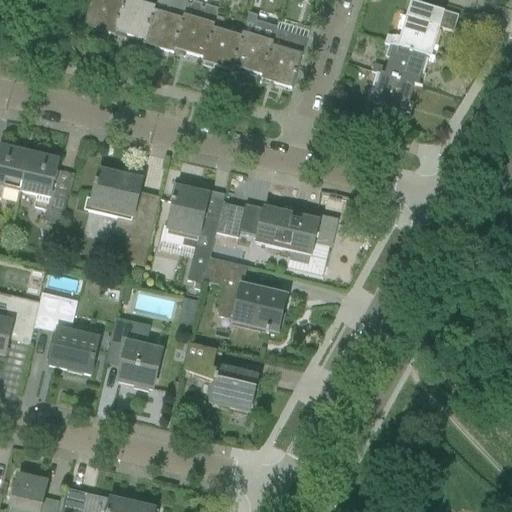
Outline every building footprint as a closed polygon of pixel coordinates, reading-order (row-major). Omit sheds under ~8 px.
[(111,38),(113,38),(123,5),(105,0),(92,0),(82,33),(84,34),(85,29),(111,37),(111,38)] [(124,0),(123,5),(113,38),(114,39),(116,34),(126,37),(125,42),(126,42),(127,37),(142,42),(141,43),(144,43),(153,10),(156,1),(156,0),(124,0)] [(144,43),(142,51),(143,51),(144,46),(155,50),(153,54),(154,55),(156,50),(170,54),(170,55),(172,56),(181,26),(182,23),(187,6),(188,4),(174,0),(156,0),(156,1),(153,10),(144,43)] [(386,38),(384,46),(393,49),(426,59),(434,61),(434,60),(430,59),(437,33),(438,34),(439,30),(452,34),(453,35),(458,18),(419,6),(410,4),(405,19),(398,17),(398,18),(406,21),(400,41),(399,41),(399,42),(386,38)] [(181,26),(172,56),(173,56),(175,52),(185,55),(184,59),(185,60),(186,55),(201,59),(200,60),(203,61),(213,28),(216,19),(217,15),(195,9),(187,6),(182,23),(181,26)] [(234,65),(231,74),(233,74),(234,69),(260,77),(259,78),(262,79),(266,65),(272,46),(274,37),(276,30),(255,24),(257,18),(249,16),(246,24),(241,41),(234,65)] [(229,73),(231,74),(241,41),(220,34),(221,34),(220,33),(224,21),(216,19),(213,28),(203,61),(201,68),(202,69),(203,64),(229,72),(229,73)] [(272,46),(262,79),(260,86),(261,87),(262,82),(291,91),(290,92),(291,92),(305,46),(274,37),(272,46)] [(372,75),(381,77),(414,87),(421,89),(422,88),(417,87),(425,61),(426,62),(426,59),(393,49),(387,70),(386,69),(386,70),(374,67),(372,75)] [(414,87),(381,77),(375,98),(374,98),(373,98),(370,97),(364,117),(379,121),(383,110),(409,118),(409,117),(404,115),(412,90),(413,90),(414,87)] [(0,202),(1,203),(3,192),(4,190),(20,194),(29,156),(0,149),(0,202)] [(29,156),(20,194),(37,198),(36,200),(34,210),(46,213),(43,223),(59,227),(62,214),(67,194),(51,191),(53,185),(55,185),(57,176),(55,175),(56,173),(58,163),(29,156)] [(97,173),(93,192),(89,210),(119,216),(115,236),(128,239),(123,261),(144,266),(160,200),(140,195),(142,183),(97,173)] [(163,229),(159,243),(194,252),(192,261),(190,270),(187,284),(203,288),(204,285),(206,274),(209,261),(215,236),(216,229),(201,225),(207,198),(194,195),(195,193),(175,189),(172,202),(171,202),(170,205),(173,206),(169,225),(168,230),(163,229)] [(208,194),(207,198),(201,225),(216,229),(222,205),(224,198),(208,194)] [(216,229),(215,236),(237,241),(238,235),(240,226),(244,211),(222,205),(216,229)] [(240,226),(238,235),(257,239),(255,246),(256,246),(257,245),(289,253),(291,253),(308,257),(308,259),(310,259),(313,245),(330,249),(331,244),(335,229),(334,229),(335,224),(330,223),(330,222),(316,219),(312,218),(311,218),(310,222),(264,211),(264,212),(245,207),(240,226)] [(194,252),(159,243),(157,253),(192,261),(194,252)] [(323,280),(330,249),(313,245),(310,259),(308,259),(308,257),(291,253),(286,272),(323,280)] [(206,274),(204,285),(223,289),(217,316),(235,320),(234,324),(247,327),(267,332),(266,336),(269,337),(270,333),(277,334),(285,299),(255,292),(256,289),(239,285),(242,270),(247,271),(247,269),(209,261),(206,274)] [(123,290),(119,306),(127,308),(131,291),(123,290)] [(30,348),(34,330),(40,306),(0,296),(0,356),(4,358),(11,330),(20,333),(17,345),(30,348)] [(40,306),(34,330),(35,331),(36,328),(57,333),(49,369),(90,378),(99,342),(70,335),(77,305),(42,297),(40,306)] [(176,329),(188,332),(194,307),(182,304),(176,329)] [(116,321),(112,336),(108,355),(124,359),(118,385),(136,389),(135,392),(147,395),(148,392),(152,393),(161,354),(145,350),(150,329),(116,321)] [(189,347),(183,374),(215,384),(210,406),(250,415),(258,380),(217,370),(213,369),(216,354),(215,353),(189,347)] [(56,511),(58,504),(57,504),(55,511),(44,511),(47,501),(43,500),(46,487),(18,480),(10,511),(56,511)] [(60,511),(84,511),(88,497),(65,492),(60,511)] [(88,497),(84,511),(151,511),(110,502),(88,497)]
